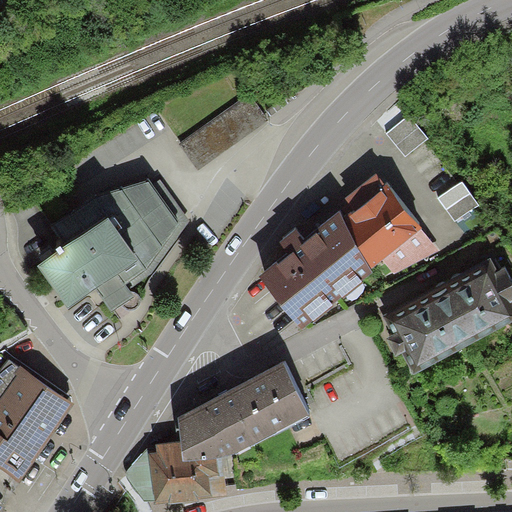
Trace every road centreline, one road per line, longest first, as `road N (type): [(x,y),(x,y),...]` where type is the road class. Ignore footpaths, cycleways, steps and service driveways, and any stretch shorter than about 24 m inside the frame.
road 1 (secondary): [(510,0),(408,56),(334,125),(131,413)]
road 2 (residential): [(511,500),(274,511)]
road 3 (residential): [(131,413),(75,362),(0,259)]
